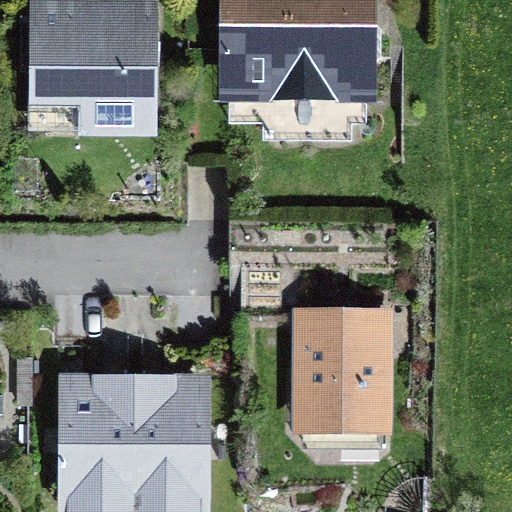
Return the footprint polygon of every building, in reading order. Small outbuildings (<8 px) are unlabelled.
[(230,0),(230,81),(263,82),(263,124),(351,124),(351,82),(366,83),(366,69),(369,69),(379,59),(379,31),(368,20),(367,20),(366,0),(230,0)] [(103,16),(37,16),(37,71),(49,71),(49,103),(80,103),(80,124),(147,124),(148,106),(149,106),(150,8),(103,8),(103,16)] [(391,315),(290,313),(288,440),(388,442),(391,315)] [(68,506),(134,506),(135,386),(68,385),(68,506)] [(201,386),(135,386),(134,506),(200,507),(201,386)]
